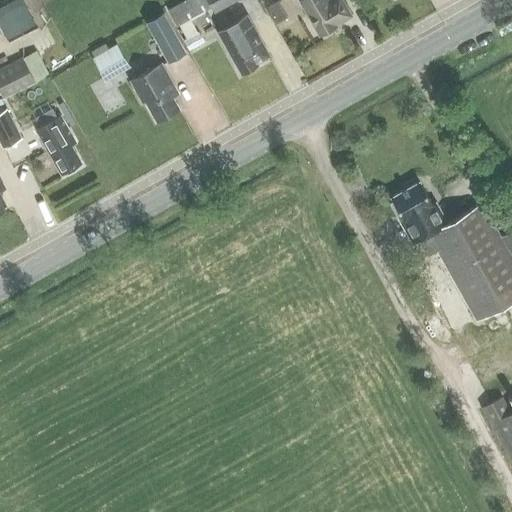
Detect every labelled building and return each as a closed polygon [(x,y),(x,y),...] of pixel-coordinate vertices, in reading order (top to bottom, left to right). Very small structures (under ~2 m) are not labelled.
[(21,0),(11,0),(0,6),(0,26),(7,39),(35,25),(21,0)] [(178,24),(186,39),(182,41),(187,51),(203,43),(190,18),(210,7),(213,13),(234,0),(184,0),(166,10),(175,26),(178,24)] [(281,0),(277,0),(270,5),(283,28),(293,22),(281,0)] [(298,0),(304,10),(319,36),(335,26),(335,25),(351,16),(341,0),(298,0)] [(162,12),(144,22),(165,60),(183,51),(162,12)] [(257,63),(269,56),(246,15),(216,31),(240,74),(258,64),(257,63)] [(129,66),(118,46),(92,60),(104,81),(129,66)] [(22,57),(0,68),(0,93),(3,99),(35,83),(22,57)] [(144,101),(155,121),(178,109),(171,97),(177,94),(161,65),(130,82),(142,103),(144,101)] [(57,118),(52,108),(33,118),(39,128),(35,129),(60,174),(81,163),(71,145),(75,142),(61,116),(57,118)] [(0,112),(0,148),(1,149),(20,139),(5,110),(0,112)] [(435,201),(431,203),(419,182),(390,198),(403,222),(400,224),(411,244),(418,240),(427,256),(437,250),(476,321),(511,301),(511,262),(480,204),(447,222),(435,201)] [(511,228),(500,236),(511,257),(511,228)] [(425,288),(419,277),(404,285),(410,296),(425,288)] [(501,396),(481,406),(511,462),(511,406),(508,409),(501,396)]
